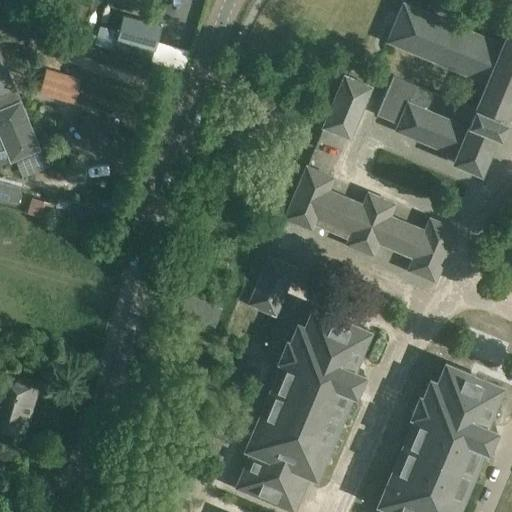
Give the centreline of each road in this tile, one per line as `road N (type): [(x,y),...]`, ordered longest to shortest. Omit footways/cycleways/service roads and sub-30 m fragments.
road 1 (unclassified): [(77,511),(228,0)]
road 2 (residential): [(333,511),(420,308),(455,285)]
